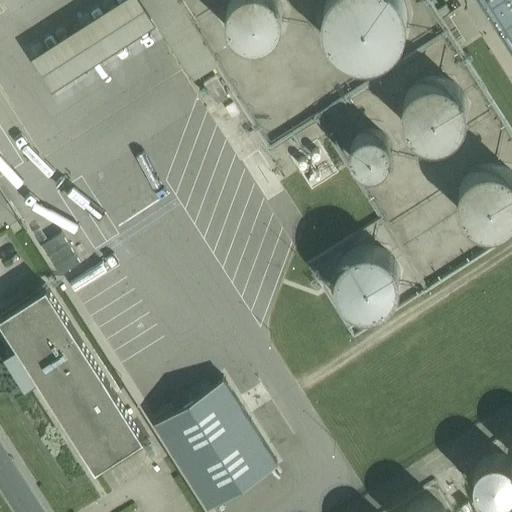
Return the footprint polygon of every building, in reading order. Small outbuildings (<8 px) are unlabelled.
[(79,0),(22,30),(50,84),(86,65),(77,47),(150,9),(182,71),(209,57),(179,0),(79,0)] [(229,29),(236,37),(246,42),(257,42),(267,39),(276,32),(281,22),(281,11),(278,0),(277,0),(229,0),(226,7),(225,18),(229,29)] [(330,44),(340,53),(353,58),(366,60),(379,57),(391,50),(400,40),(405,28),(406,15),(404,2),(402,0),(324,0),(322,6),(321,19),(324,32),(330,44)] [(451,13),(466,37),(474,32),(458,8),(451,13)] [(203,81),(217,103),(228,95),(214,74),(203,81)] [(459,87),(451,81),(442,76),(432,75),(422,78),(413,83),(407,90),(402,99),(401,109),(403,119),(409,128),(416,135),(425,139),(435,140),(445,138),(454,133),(461,125),(465,116),(466,106),(464,96),(459,87)] [(225,107),(231,116),(238,112),(232,102),(225,107)] [(351,157),(356,164),(364,168),(373,169),(381,166),(388,159),(390,150),(389,141),(384,134),(376,130),(367,129),(358,132),(352,139),(350,148),(351,157)] [(220,202),(235,193),(230,186),(246,175),(232,155),(202,175),(220,202)] [(511,172),(507,169),(498,164),(488,163),(478,165),(469,171),(463,178),(459,187),(457,197),(460,207),(465,216),(472,223),(481,227),(491,228),(501,226),(510,221),(511,218),(511,172)] [(240,220),(268,208),(258,188),(231,201),(240,220)] [(338,287),(343,296),(351,304),(362,309),(373,309),(384,306),(394,299),(400,289),(403,277),(400,265),(394,254),(384,247),(372,243),(360,245),(349,250),(342,258),(338,267),(336,277),(338,287)] [(143,437),(49,289),(46,285),(0,314),(0,318),(24,356),(21,358),(28,368),(30,366),(95,468),(143,437)] [(221,372),(152,416),(209,505),(278,461),(221,372)] [(511,398),(502,420),(511,424),(511,398)] [(469,421),(464,460),(494,463),(499,425),(469,421)] [(435,485),(414,459),(387,481),(408,507),(435,485)] [(493,506),(511,508),(511,471),(499,469),(493,506)] [(388,511),(368,488),(344,509),(347,511),(388,511)]
